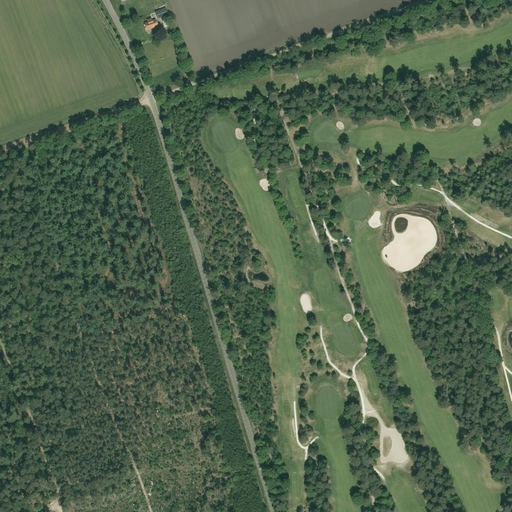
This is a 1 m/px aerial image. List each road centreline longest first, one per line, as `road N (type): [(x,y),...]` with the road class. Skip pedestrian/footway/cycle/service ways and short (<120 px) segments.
road 1 (unclassified): [(274,511),(151,97),(104,0)]
road 2 (track): [(425,0),(0,150)]
